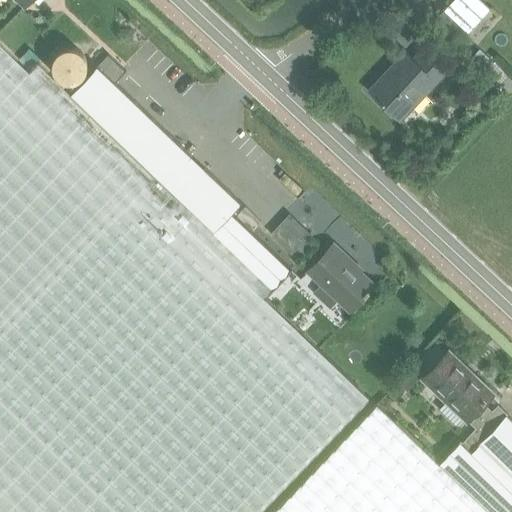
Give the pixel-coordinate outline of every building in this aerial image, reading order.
[(482,0),(451,0),(440,14),(464,36),(490,7),(482,0)] [(92,60),(92,59),(91,50),(87,43),(83,40),(80,38),(75,37),(71,36),(66,36),(61,38),(55,42),(50,49),(48,53),(47,58),(48,62),(49,66),(53,73),(57,77),(60,79),(68,81),(73,81),(77,80),(82,78),(85,75),(88,72),(90,68),(92,60)] [(0,340),(73,264),(156,176),(70,93),(42,66),(33,75),(0,43),(0,340)] [(29,47),(18,59),(28,69),(40,57),(29,47)] [(384,71),(367,90),(400,121),(401,120),(398,117),(421,93),(423,95),(445,71),(421,49),(413,58),(404,50),(402,52),(404,54),(386,73),(384,71)] [(108,54),(70,93),(156,176),(184,147),(128,94),(115,81),(125,70),(108,54)] [(230,212),(241,201),(184,147),(156,176),(212,230),(230,212)] [(290,270),(230,212),(212,230),(156,176),(73,264),(0,340),(0,511),(258,511),(369,397),(264,297),(290,270)] [(262,220),(245,205),(237,213),(253,229),(262,220)] [(334,242),(307,271),(351,311),(374,285),(350,263),(353,260),(334,242)] [(467,419),(476,427),(491,411),(482,403),(494,391),(450,349),(421,380),(465,421),(467,419)] [(398,381),(407,390),(419,377),(410,369),(398,381)] [(511,511),(511,489),(462,442),(440,465),(376,404),(272,511),(511,511)] [(476,427),(462,442),(511,489),(511,419),(497,405),(491,411),(476,427)]
